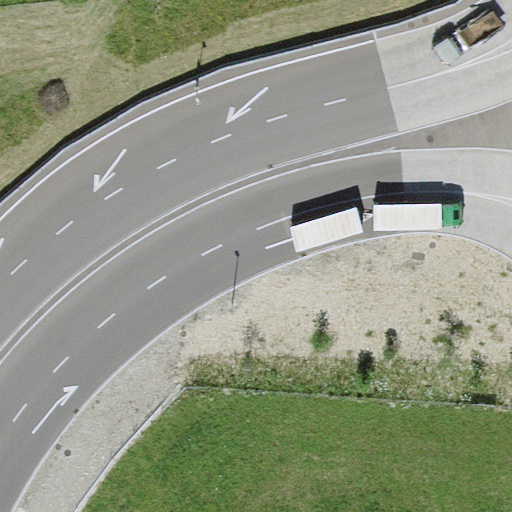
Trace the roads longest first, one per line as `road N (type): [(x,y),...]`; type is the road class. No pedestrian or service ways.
road 1 (primary): [(0,443),(70,351),(169,272),(302,211),(410,189)]
road 2 (primary): [(338,99),(173,156),(51,237),(0,287)]
road 3 (primary): [(511,14),(338,99)]
road 4 (primary): [(511,70),(338,99)]
